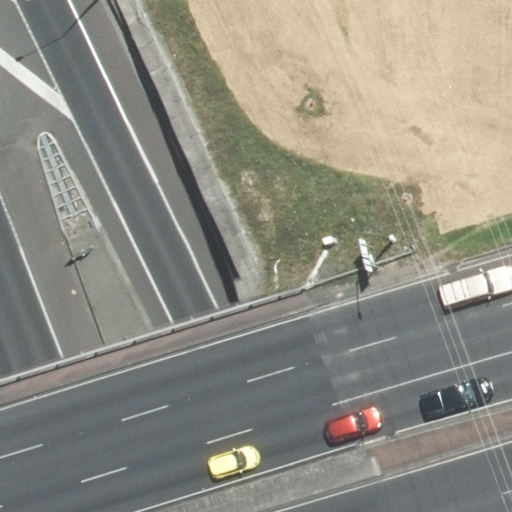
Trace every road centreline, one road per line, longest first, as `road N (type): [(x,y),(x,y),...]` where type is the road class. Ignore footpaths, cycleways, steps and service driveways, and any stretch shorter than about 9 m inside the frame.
road 1 (motorway): [(42,0),(288,511)]
road 2 (primary): [(0,461),(511,306)]
